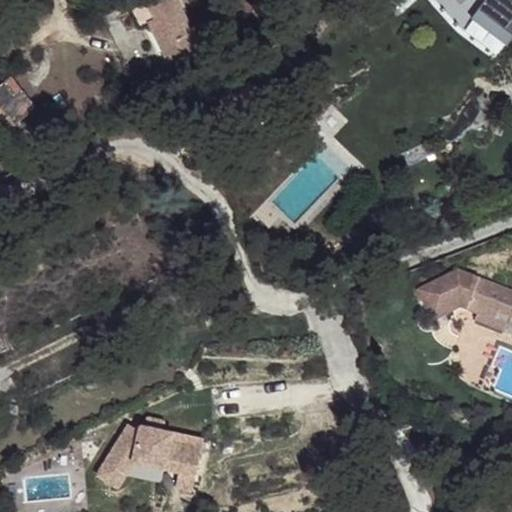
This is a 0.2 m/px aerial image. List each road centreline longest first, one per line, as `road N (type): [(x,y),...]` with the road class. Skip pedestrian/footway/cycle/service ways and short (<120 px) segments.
road 1 (unknown): [(332,306),(270,305),(220,204),(165,155),(118,145),(50,186),(0,193)]
road 2 (unknown): [(332,306),(409,475),(415,511)]
road 3 (unknown): [(332,306),(358,287),(511,228)]
